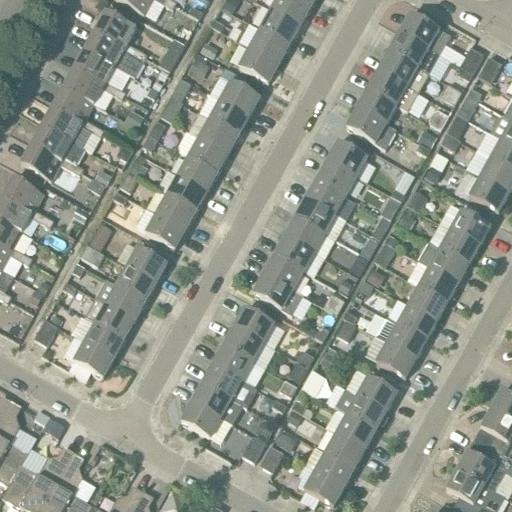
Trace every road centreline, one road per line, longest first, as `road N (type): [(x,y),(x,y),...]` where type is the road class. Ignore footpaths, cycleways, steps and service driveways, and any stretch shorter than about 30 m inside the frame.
road 1 (residential): [(128,434),(367,0)]
road 2 (residential): [(382,511),(511,282)]
road 3 (residential): [(262,511),(128,434)]
road 4 (residential): [(128,434),(0,365)]
